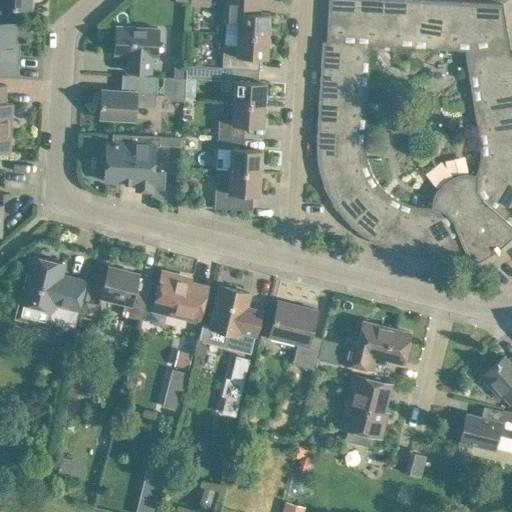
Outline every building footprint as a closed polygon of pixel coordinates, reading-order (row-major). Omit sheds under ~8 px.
[(238,21),(238,33),(268,35),(270,13),(259,12),(260,0),(225,0),(225,20),(238,21)] [(417,255),(427,255),(435,255),(443,254),(450,252),(453,252),(451,243),(460,240),(470,264),(483,258),(490,254),(502,245),(511,236),(511,224),(498,212),(503,204),(511,210),(511,208),(511,51),(510,52),(502,3),(444,0),(328,0),(326,33),(328,33),(328,41),(322,41),(316,140),(316,146),(316,151),(317,156),(318,164),(318,166),(319,171),(321,176),(323,184),(324,187),(327,193),(330,199),(333,203),(336,208),(339,212),(344,218),(347,222),(350,225),(352,227),(357,230),(363,235),(368,238),(372,241),(377,243),(381,245),(388,248),(393,250),(398,251),(404,253),(409,254),(417,255)] [(0,70),(14,71),(16,44),(13,43),(14,23),(0,22),(0,70)] [(130,59),(127,58),(126,70),(151,72),(152,55),(157,56),(158,28),(116,26),(115,53),(130,54),(130,59)] [(267,57),(268,35),(238,33),(224,32),(222,66),(259,68),(259,57),(267,57)] [(199,60),(199,56),(196,52),(191,52),(188,55),(188,60),(191,63),(195,63),(199,60)] [(186,77),(187,67),(187,66),(187,65),(174,64),(173,76),(185,77),(186,77)] [(234,101),(264,103),(266,81),(258,81),(259,68),(222,66),(187,64),(187,65),(187,66),(186,77),(222,79),(221,89),(235,89),(234,101)] [(102,89),(100,118),(120,119),(135,120),(136,104),(156,105),(158,80),(158,76),(122,74),(121,90),(102,89)] [(169,98),(184,99),(185,77),(173,76),(163,75),(161,91),(169,98)] [(0,152),(10,153),(13,103),(5,102),(6,84),(0,84),(0,152)] [(218,135),(244,136),(245,125),(263,126),(264,103),(234,101),(233,113),(220,112),(218,135)] [(112,141),(107,140),(104,181),(136,182),(135,189),(152,190),(154,144),(161,145),(161,136),(112,133),(112,141)] [(231,171),(260,172),(262,150),(243,149),(244,136),(218,135),(217,148),(232,149),(231,171)] [(214,207),(252,209),(253,194),(259,194),(260,172),(231,171),(230,183),(216,182),(214,207)] [(64,263),(31,254),(15,318),(49,327),(50,321),(73,327),(85,280),(61,274),(64,263)] [(142,318),(148,292),(135,289),(139,273),(108,266),(101,296),(124,301),(121,313),(142,318)] [(200,318),(207,287),(178,279),(179,275),(162,271),(153,307),(200,318)] [(261,311),(258,320),(243,316),(246,306),(250,293),(220,285),(215,304),(209,325),(202,323),(198,338),(227,346),(250,353),(259,320),(261,311)] [(89,300),(83,299),(80,316),(96,319),(100,303),(89,300)] [(277,303),(272,322),(269,335),(298,342),(293,363),(314,368),(315,367),(322,338),(310,335),(317,309),(303,306),(302,309),(277,303)] [(348,340),(342,363),(372,370),(375,355),(403,362),(410,332),(363,321),(357,342),(348,340)] [(178,349),(174,364),(176,364),(187,367),(191,352),(178,349)] [(235,355),(229,379),(243,382),(249,358),(235,355)] [(511,364),(504,356),(481,375),(500,396),(503,393),(510,401),(511,400),(511,401),(511,364)] [(122,369),(126,366),(126,362),(123,358),(118,358),(115,361),(114,365),(117,369),(122,369)] [(172,368),(162,405),(178,409),(188,372),(172,368)] [(87,402),(100,383),(80,370),(68,389),(69,390),(65,405),(83,410),(85,401),(87,402)] [(341,426),(348,428),(345,439),(370,445),(373,434),(380,436),(386,412),(383,411),(390,383),(354,374),(341,426)] [(466,413),(459,440),(494,449),(494,446),(511,450),(511,443),(511,411),(503,409),(500,421),(466,413)] [(301,473),(309,471),(311,462),(305,456),(297,458),(294,467),(301,473)] [(146,477),(136,511),(153,511),(161,481),(146,477)]
